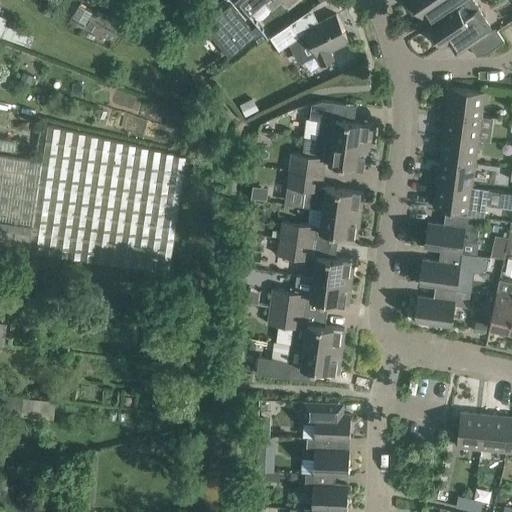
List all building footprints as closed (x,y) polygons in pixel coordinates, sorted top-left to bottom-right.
[(236,0),(249,15),(267,0),(282,0),(288,6),(294,0),(236,0)] [(433,8),(439,17),(464,0),(411,0),(422,16),(433,8)] [(431,23),(428,25),(442,46),(448,41),(456,53),(467,46),(470,44),(476,55),(477,54),(487,52),(504,40),(497,30),(492,29),(478,9),(480,8),(474,0),(464,0),(439,17),(431,23)] [(226,13),(209,27),(224,45),(221,47),(229,57),(232,55),(253,37),(259,44),(267,37),(257,25),(252,29),(232,5),(231,4),(224,10),(226,13)] [(336,13),(318,22),(304,29),(321,64),(334,58),(330,49),(349,40),(336,13)] [(270,36),(279,49),(299,35),(290,22),(270,36)] [(23,71),(20,80),(29,84),(33,75),(23,71)] [(0,76),(0,85),(9,88),(11,79),(0,76)] [(485,90),(478,89),(450,86),(447,110),(481,114),(485,90)] [(240,103),(246,116),(259,110),(253,97),(240,103)] [(316,137),(333,140),(369,145),(372,123),(342,118),(344,102),(322,99),(312,102),(310,118),(318,119),(316,137)] [(478,138),(481,114),(447,110),(444,134),(478,138)] [(0,245),(169,271),(186,156),(48,124),(49,121),(42,120),(40,133),(46,134),(42,160),(0,153),(0,245)] [(475,162),(478,138),(444,134),(440,158),(475,162)] [(0,146),(16,147),(16,137),(0,136),(0,146)] [(291,151),(289,168),(323,173),(325,161),(330,162),(347,164),(366,167),(369,145),(333,140),(316,137),(314,154),(291,151)] [(471,186),(475,162),(440,158),(437,181),(471,186)] [(363,191),(343,188),(322,185),(323,173),(289,168),(286,186),(305,189),(303,205),(311,206),(360,213),(363,191)] [(437,181),(434,205),(453,208),(452,212),(472,215),(481,216),(483,216),(487,188),(471,186),(437,181)] [(252,185),(251,198),(259,199),(260,186),(252,185)] [(511,191),(504,190),(502,206),(511,206),(511,191)] [(316,224),(321,225),(320,230),(357,235),(360,213),(311,206),(309,223),(316,224)] [(428,221),(424,246),(440,248),(447,249),(462,251),(475,253),(477,241),(481,216),(472,215),(452,212),(451,224),(444,223),(428,221)] [(309,223),(281,219),(279,237),(314,241),(316,224),(309,223)] [(311,259),(314,241),(279,237),(277,254),(311,259)] [(475,253),(462,251),(447,249),(445,261),(423,257),(419,283),(442,286),(470,289),(474,264),(486,266),(487,254),(475,253)] [(314,276),(351,281),(354,259),(317,254),(314,276)] [(348,303),(351,281),(314,276),(311,298),(348,303)] [(511,280),(499,278),(497,290),(489,325),(511,329),(511,322),(511,280)] [(468,305),(470,290),(470,289),(442,286),(440,298),(417,294),(414,320),(452,325),(455,304),(468,305)] [(270,305),(304,309),(307,293),(272,288),(270,305)] [(268,318),(268,322),(293,326),(293,328),(291,342),(341,349),(344,327),(325,324),(308,322),(303,321),(304,309),(270,305),(268,318)] [(476,317),(474,330),(486,332),(488,319),(476,317)] [(142,350),(164,352),(167,327),(163,326),(163,320),(148,319),(147,325),(144,325),(142,350)] [(338,372),(341,349),(291,342),(291,343),(289,342),(287,359),(259,355),(257,372),(293,377),(295,366),(338,372)] [(0,412),(20,415),(23,396),(0,393),(0,412)] [(272,413),(272,398),(259,398),(259,412),(272,413)] [(338,402),(304,400),(303,421),(315,421),(315,436),(337,437),(350,438),(351,413),(338,413),(338,402)] [(457,445),(481,447),(484,413),(460,410),(457,445)] [(484,413),(481,447),(505,450),(508,415),(484,413)] [(258,434),(257,455),(274,451),(275,435),(258,434)] [(336,448),(337,437),(315,436),(315,437),(307,436),(306,457),(314,457),(313,471),(335,472),(335,473),(349,473),(350,449),(336,448)] [(279,471),(269,471),(269,473),(259,472),(258,485),(270,486),(271,483),(279,484),(279,471)] [(335,483),(335,473),(335,472),(313,471),(313,472),(305,472),(305,492),(313,492),(312,507),(334,508),(345,509),(347,509),(348,484),(335,483)] [(456,504),(476,508),(481,509),(483,500),(458,495),(456,504)]
